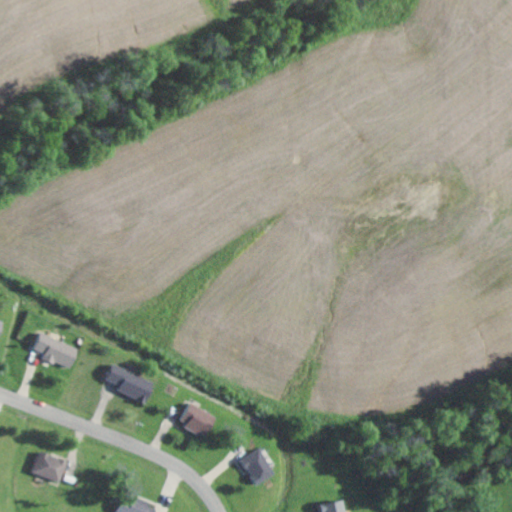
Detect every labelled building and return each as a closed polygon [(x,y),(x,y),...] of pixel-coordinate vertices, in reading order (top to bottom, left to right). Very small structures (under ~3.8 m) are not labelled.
[(76,349),(35,331),(28,349),(40,354),(38,357),(67,370),(76,349)] [(112,390),(142,404),(151,383),(106,362),(99,378),(114,385),(112,390)] [(208,412),(181,403),(174,426),(201,434),(208,412)] [(271,471),(253,447),(235,461),(253,485),(271,471)] [(57,481),(62,460),(33,452),(27,474),(57,481)] [(113,511),(149,511),(152,507),(125,494),(122,501),(115,497),(109,510),(113,511)] [(316,511),(340,511),(338,499),(315,503),(316,511)]
